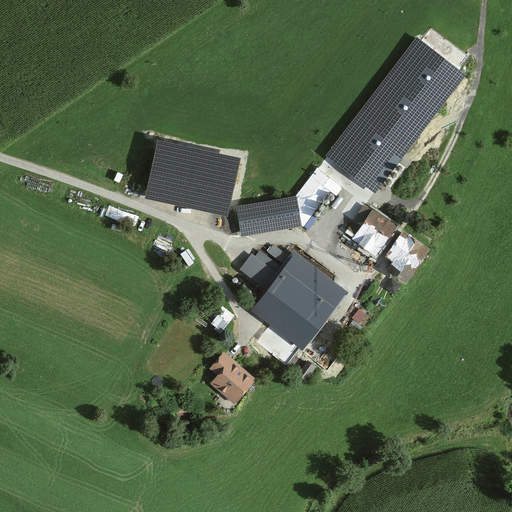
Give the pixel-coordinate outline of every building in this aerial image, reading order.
[(361,111),(297,197),(239,208),(244,235),(302,224),(318,213),(336,189),(342,193),(388,131),(361,111)] [(395,227),(367,208),(347,236),(375,255),(395,227)] [(431,251),(405,234),(391,257),(397,261),(390,272),(409,284),(431,251)] [(279,258),(284,252),(273,242),(268,248),(279,258)] [(257,279),(274,258),(262,247),(256,254),(252,251),(240,265),(257,279)] [(258,278),(263,283),(289,254),(286,252),(279,260),(277,258),(258,278)] [(296,256),(254,310),(306,350),(347,296),(296,256)] [(222,331),(236,312),(224,303),(210,323),(222,331)] [(256,381),(225,354),(211,369),(219,376),(213,382),(237,403),(256,381)] [(317,369),(309,363),(299,377),(308,383),(317,369)]
